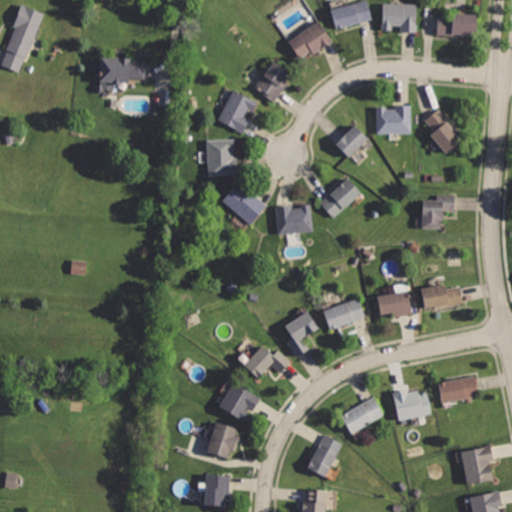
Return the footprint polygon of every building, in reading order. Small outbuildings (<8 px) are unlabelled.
[(355,0),(333,6),(338,27),(376,17),(371,0),(355,0)] [(21,1),(11,24),(17,27),(1,66),(22,75),(48,13),(21,1)] [(383,1),(382,27),(402,27),(402,32),(419,33),(420,1),(383,1)] [(439,12),(438,33),(477,35),(478,14),(439,12)] [(320,19),(287,40),(300,60),(332,39),(320,19)] [(145,78),(146,58),(101,57),(99,90),(114,91),(114,83),(128,83),(128,77),(145,78)] [(274,60),(254,89),(275,104),(290,82),(286,79),(291,72),(274,60)] [(233,91),(218,120),(244,133),(251,120),(246,118),(254,102),(233,91)] [(378,109),(379,134),(413,133),(412,102),(397,102),(398,108),(378,109)] [(440,109),(424,122),(449,151),(465,138),(440,109)] [(355,124),(334,145),(350,160),(371,139),(355,124)] [(208,138),(210,175),(238,174),(236,137),(208,138)] [(348,177),(319,202),(335,219),(363,195),(348,177)] [(235,185),(222,201),(254,226),(270,206),(252,191),(248,195),(235,185)] [(423,197),(423,229),(441,229),(441,211),(457,212),(457,193),(439,193),(439,198),(423,197)] [(278,205),(281,235),(314,231),(311,201),(278,205)] [(71,272),(85,273),(86,260),(72,259),(71,272)] [(424,287),(429,312),(465,304),(461,286),(448,289),(446,282),(424,287)] [(377,294),(380,312),(392,309),(394,319),(420,314),(415,287),(377,294)] [(324,308),(331,329),(367,316),(360,296),(324,308)] [(307,310),(284,325),(291,335),(285,339),(297,357),(310,348),(303,337),(318,327),(307,310)] [(262,343),(243,365),(258,378),(270,364),(281,373),(293,359),(279,347),(274,353),(262,343)] [(440,378),(444,400),(479,394),(476,372),(440,378)] [(234,380),(221,405),(242,417),(247,409),(255,413),(264,398),(234,380)] [(392,392),(397,421),(434,413),(430,390),(415,393),(415,388),(392,392)] [(342,413),(353,432),(384,413),(373,394),(342,413)] [(217,421),(207,451),(230,458),(239,428),(217,421)] [(326,434),(310,466),(329,476),(346,444),(326,434)] [(462,450),(469,484),(492,480),(488,462),(494,461),(491,444),(462,450)] [(19,473),(8,470),(5,485),(16,487),(19,473)] [(208,472),(206,505),(222,506),(222,499),(232,500),(233,474),(208,472)] [(309,488),(308,502),(301,502),(300,511),(330,511),(332,489),(309,488)] [(472,496),(475,511),(498,511),(498,508),(503,507),(500,491),(472,496)]
